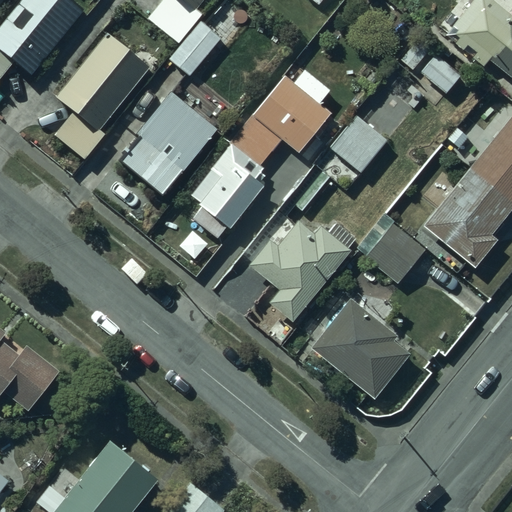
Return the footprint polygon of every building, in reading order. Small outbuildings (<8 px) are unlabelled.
[(82,15),(63,0),(25,0),(0,30),(0,53),(30,78),(82,15)] [(207,0),(173,0),(194,17),(207,0)] [(511,19),(487,0),(486,0),(455,39),(511,84),(511,19)] [(220,36),(201,20),(168,59),(187,75),(220,36)] [(151,72),(105,36),(53,102),(99,138),(151,72)] [(333,123),(287,85),(232,150),(190,202),(200,211),(197,216),(228,241),(264,198),(258,192),(266,182),(259,176),(281,149),(300,164),(333,123)] [(217,127),(170,90),(135,134),(137,135),(128,145),(126,144),(122,150),(124,151),(118,159),(164,195),(217,127)] [(390,152),(357,125),(330,158),(362,185),(390,152)] [(511,131),(427,237),(479,278),(501,251),(495,246),(511,224),(511,131)] [(430,260),(395,232),(366,267),(401,295),(430,260)] [(317,246),(300,233),(279,259),(270,251),(249,277),(280,301),(270,313),(295,334),(354,260),(324,237),(317,246)] [(315,359),(376,410),(414,365),(400,352),(403,345),(356,310),(315,359)] [(0,403),(3,400),(27,418),(57,380),(26,356),(17,367),(0,353),(0,349),(7,341),(0,335),(0,403)] [(107,452),(59,511),(137,511),(155,490),(107,452)] [(166,511),(216,511),(186,488),(166,511)]
